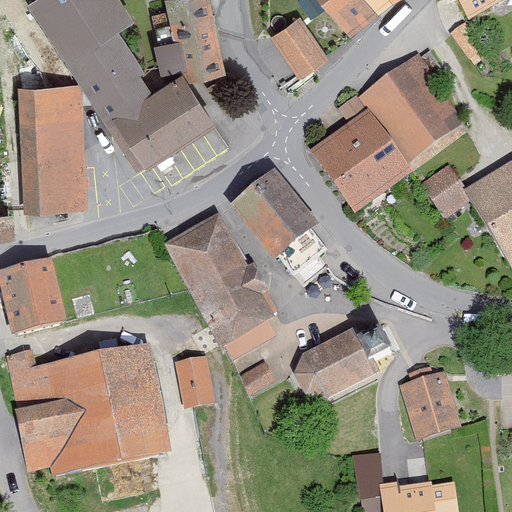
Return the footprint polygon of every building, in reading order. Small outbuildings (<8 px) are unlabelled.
[(118,0),(33,0),(138,160),(215,110),(189,70),(179,71),(177,63),(151,81),(110,18),(125,9),(118,0)] [(211,0),(166,0),(177,63),(179,71),(189,70),(222,64),(211,0)] [(364,0),(319,0),(349,38),(376,14),(364,0)] [(364,0),(376,14),(393,0),(364,0)] [(462,0),(470,14),(496,0),(462,0)] [(301,18),(271,39),(300,81),(330,60),(301,18)] [(465,21),(452,30),(471,57),(484,48),(465,21)] [(360,93),(367,104),(408,165),(471,124),(422,51),(360,93)] [(79,77),(16,80),(22,204),(85,201),(79,77)] [(367,104),(309,145),(309,147),(354,210),(413,168),(408,165),(367,104)] [(511,153),(464,183),(474,198),(511,261),(511,153)] [(474,198),(464,183),(449,160),(420,179),(445,217),(474,198)] [(317,220),(273,166),(231,200),(274,254),(279,250),(311,226),(317,220)] [(272,311),(211,203),(158,233),(220,341),(226,337),(265,315),(272,311)] [(311,226),(279,250),(295,271),(327,247),(311,226)] [(52,253),(0,265),(0,278),(11,325),(66,312),(52,253)] [(265,315),(226,337),(239,359),(277,337),(265,315)] [(350,328),(303,354),(295,370),(309,392),(328,395),(376,368),(366,351),(387,340),(375,321),(354,333),(350,328)] [(152,335),(5,364),(26,471),(52,465),(54,472),(175,448),(152,335)] [(206,352),(173,358),(181,402),(214,396),(206,352)] [(267,360),(242,373),(252,392),(277,379),(267,360)] [(444,371),(402,384),(418,435),(459,422),(444,371)] [(432,511),(427,474),(381,480),(385,511),(432,511)]
